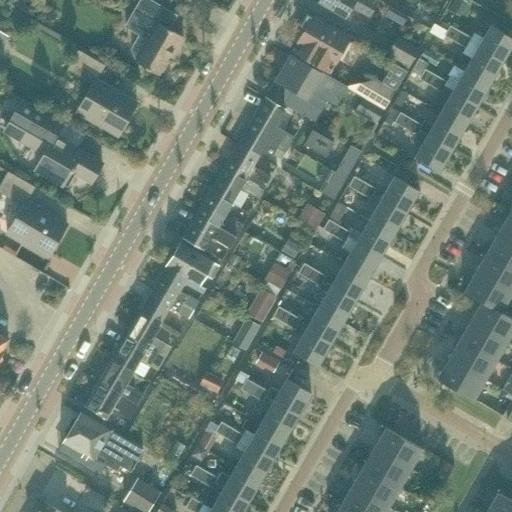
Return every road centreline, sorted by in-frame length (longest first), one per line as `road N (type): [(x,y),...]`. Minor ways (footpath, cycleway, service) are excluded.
road 1 (tertiary): [(0,463),(267,0)]
road 2 (residential): [(511,115),(415,284),(421,302),(378,375)]
road 3 (residential): [(378,375),(353,389),(281,511)]
road 4 (residential): [(511,467),(506,448),(378,375)]
